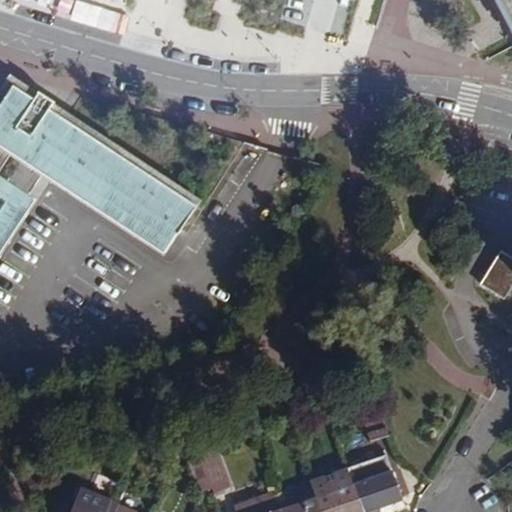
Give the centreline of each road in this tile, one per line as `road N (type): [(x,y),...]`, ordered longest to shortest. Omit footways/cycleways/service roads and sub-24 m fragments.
road 1 (residential): [(511,115),(440,94),(213,83),(0,23)]
road 2 (residential): [(452,511),(464,463),(511,388)]
